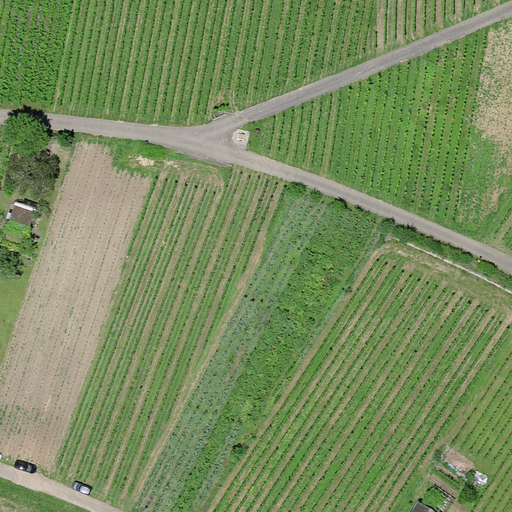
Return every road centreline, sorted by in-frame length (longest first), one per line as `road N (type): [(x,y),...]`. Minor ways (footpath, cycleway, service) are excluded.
road 1 (unclassified): [(511,268),(418,221),(188,140),(0,110)]
road 2 (track): [(188,140),(511,7)]
road 3 (unclassified): [(0,470),(119,511)]
